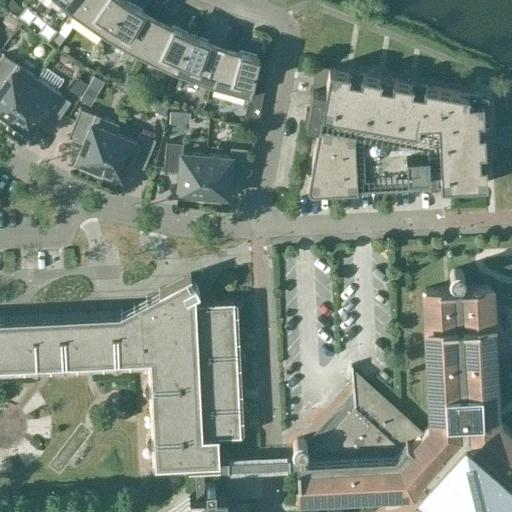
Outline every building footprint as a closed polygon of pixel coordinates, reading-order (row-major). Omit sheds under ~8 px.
[(4,0),(0,5),(0,6),(20,22),(29,11),(15,0),(4,0)] [(55,0),(71,13),(80,0),(55,0)] [(80,0),(71,13),(103,35),(125,0),(124,0),(80,0)] [(137,55),(155,22),(140,13),(142,10),(125,0),(103,35),(137,55)] [(170,29),(155,22),(137,55),(173,72),(189,34),(171,25),(170,29)] [(207,40),(189,34),(173,72),(210,85),(222,49),(206,44),(207,40)] [(238,54),(222,49),(210,85),(248,96),(251,84),(259,56),(239,50),(238,54)] [(0,117),(5,122),(37,77),(3,53),(0,57),(0,82),(1,84),(0,85),(0,117)] [(312,87),(305,123),(318,125),(307,186),(311,191),(486,182),(482,95),(329,67),(325,89),(312,87)] [(70,100),(37,77),(5,122),(22,133),(25,129),(29,132),(42,112),(55,121),(70,100)] [(251,84),(248,96),(261,99),(263,87),(251,84)] [(78,166),(97,173),(115,132),(119,124),(79,107),(70,131),(84,137),(75,159),(80,161),(78,166)] [(115,132),(97,173),(115,181),(117,176),(122,178),(131,156),(145,162),(155,138),(139,132),(136,141),(115,132)] [(182,197),(202,198),(206,154),(182,152),(183,142),(165,141),(163,166),(179,168),(177,191),(182,192),(182,197)] [(206,154),(202,198),(222,200),(223,195),(227,195),(229,172),(245,173),(247,147),(230,146),(229,155),(206,154)] [(292,443),(292,445),(292,448),(293,450),(295,451),(298,493),(411,487),(424,482),(430,488),(426,494),(423,498),(433,506),(437,501),(440,496),(456,511),(511,511),(511,431),(499,419),(497,415),(490,285),(476,286),(476,285),(460,287),(460,282),(463,277),(458,269),(449,273),(453,283),(453,287),(438,288),(425,289),(431,420),(429,424),(423,431),(395,405),(352,366),(352,364),(350,364),(352,387),(352,389),(309,437),(305,441),(304,439),(301,438),(299,438),(297,438),(295,439),(293,441),(292,443)] [(0,364),(10,364),(89,361),(143,358),(143,357),(149,357),(154,461),(153,463),(153,464),(187,463),(188,469),(188,470),(219,469),(219,468),(219,461),(218,453),(217,434),(239,433),(239,432),(238,432),(234,300),(206,300),(195,301),(194,292),(199,290),(194,282),(190,284),(186,277),(191,274),(190,273),(159,290),(163,298),(147,307),(147,311),(0,318),(0,364)] [(253,475),(253,456),(222,457),(222,476),(253,475)] [(240,511),(249,504),(227,505),(226,493),(215,494),(214,490),(215,490),(215,482),(205,482),(206,490),(206,494),(189,495),(189,496),(194,502),(180,511),(240,511)]
